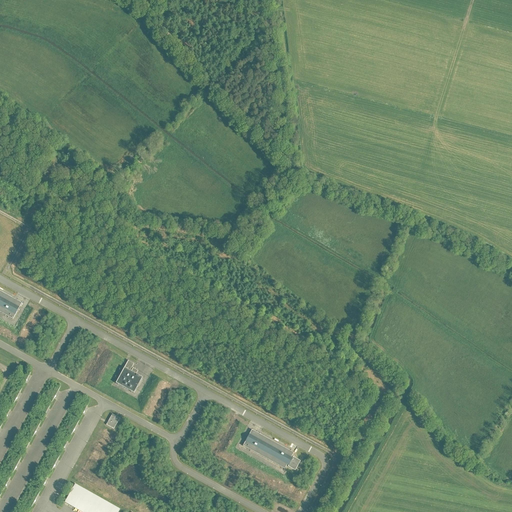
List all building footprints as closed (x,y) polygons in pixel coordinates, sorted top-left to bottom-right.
[(0,312),(12,320),(21,303),(0,291),(0,312)] [(128,361),(116,383),(134,393),(142,378),(135,375),(137,371),(132,369),(131,372),(129,371),(133,364),(128,361)] [(119,419),(111,415),(106,425),(113,429),(119,419)] [(293,453),(251,430),(242,446),(284,469),(286,465),(288,466),(287,467),(294,471),(299,461),(292,457),(292,458),(290,458),(293,453)] [(118,511),(120,510),(75,484),(65,503),(69,505),(70,506),(73,507),(81,511),(118,511)]
